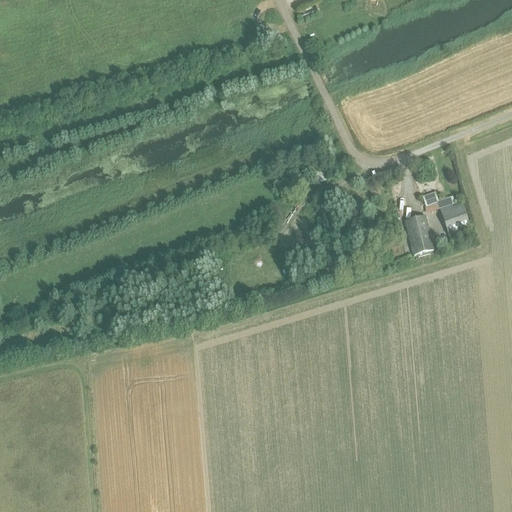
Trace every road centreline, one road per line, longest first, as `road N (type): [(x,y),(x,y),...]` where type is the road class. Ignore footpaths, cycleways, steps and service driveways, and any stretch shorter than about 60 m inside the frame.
road 1 (unclassified): [(280,0),(345,140),(366,165),(511,114)]
road 2 (track): [(303,49),(0,140)]
road 3 (track): [(0,371),(82,355),(93,511)]
